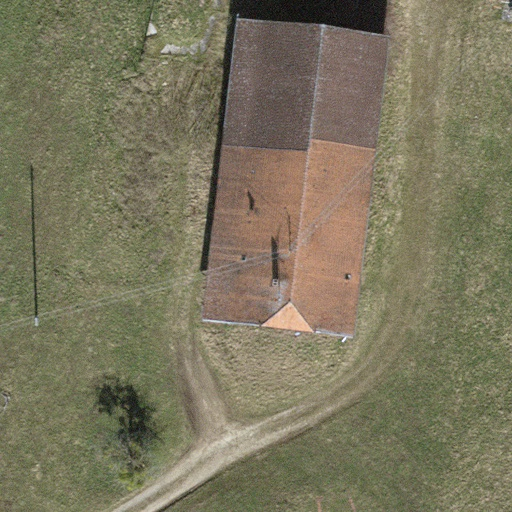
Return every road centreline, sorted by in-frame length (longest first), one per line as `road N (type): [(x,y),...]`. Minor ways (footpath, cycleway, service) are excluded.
road 1 (track): [(146,511),(383,367),(418,259),(433,0)]
road 2 (track): [(298,420),(414,470),(447,511)]
